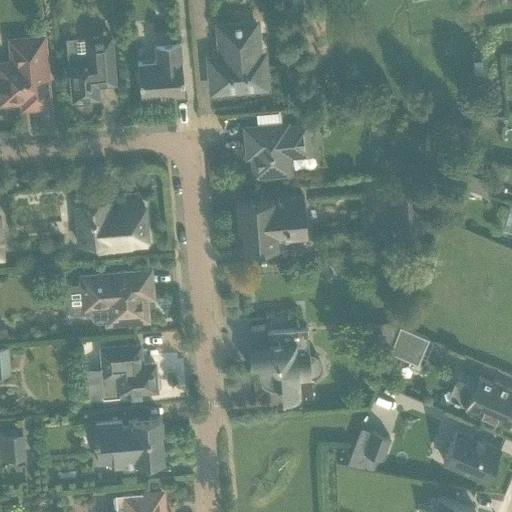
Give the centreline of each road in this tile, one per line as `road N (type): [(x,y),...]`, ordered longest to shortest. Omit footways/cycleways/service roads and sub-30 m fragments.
road 1 (residential): [(188,140),(212,511)]
road 2 (residential): [(0,157),(188,140)]
